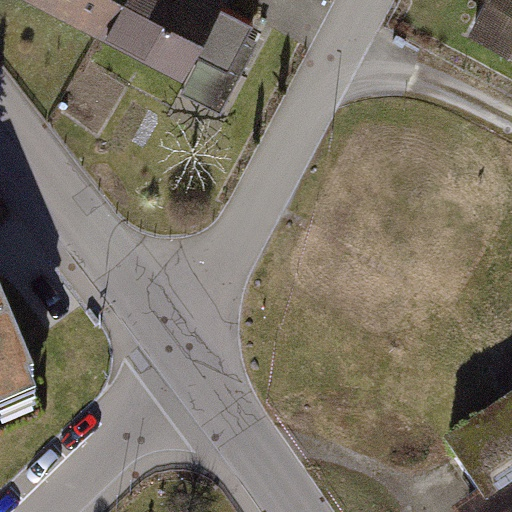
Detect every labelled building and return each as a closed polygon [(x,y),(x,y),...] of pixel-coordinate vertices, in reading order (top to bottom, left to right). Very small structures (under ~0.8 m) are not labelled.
[(20,0),(19,2),(107,49),(133,0),(20,0)] [(266,31),(208,0),(133,0),(107,49),(194,95),(205,73),(234,89),(266,31)] [(511,0),(496,0),(468,53),(511,75),(511,0)] [(0,361),(39,344),(0,257),(0,361)] [(511,511),(511,423),(452,465),(484,511),(511,511)]
